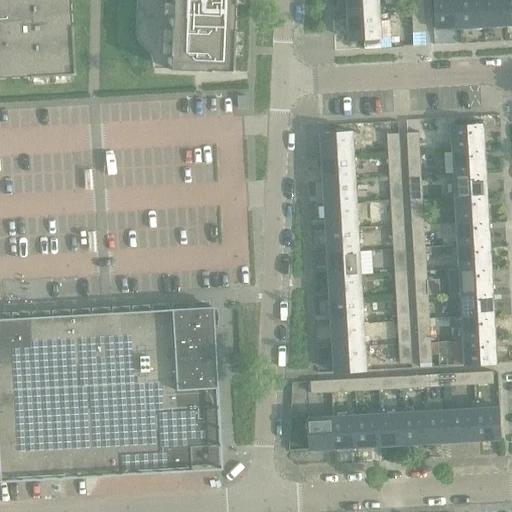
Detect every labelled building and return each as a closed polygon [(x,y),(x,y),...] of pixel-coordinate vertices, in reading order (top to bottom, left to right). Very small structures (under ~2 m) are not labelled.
[(0,0),(0,77),(27,76),(29,76),(72,74),(68,25),(69,25),(67,0),(0,0)] [(169,0),(167,69),(230,72),(232,30),(232,0),(169,0)] [(380,0),(347,0),(348,16),(381,14),(380,0)] [(423,0),(411,0),(412,12),(424,12),(423,0)] [(461,28),(459,0),(435,0),(437,30),(461,28)] [(483,0),(459,0),(461,28),(485,27),(483,0)] [(507,0),(483,0),(485,27),(509,26),(507,0)] [(424,12),(412,12),(414,32),(426,32),(424,12)] [(381,14),(348,16),(350,40),(382,39),(381,14)] [(246,96),(237,97),(237,109),(247,108),(246,96)] [(452,126),(454,151),(485,149),(484,124),(452,126)] [(321,134),(323,158),(355,156),(354,132),(321,134)] [(419,133),(407,134),(408,153),(420,153),(419,133)] [(387,135),(389,155),(401,154),(399,134),(387,135)] [(485,149),(454,151),(455,174),(487,173),(485,149)] [(420,153),(408,153),(410,177),(422,176),(420,153)] [(401,154),(389,155),(390,178),(402,178),(401,154)] [(355,156),(323,158),(324,182),(357,180),(355,156)] [(487,173),(455,174),(456,198),(488,196),(487,173)] [(422,176),(410,177),(411,201),(423,200),(422,176)] [(402,178),(390,178),(391,202),(403,201),(402,178)] [(357,180),(324,182),(325,206),(358,204),(357,180)] [(488,196),(456,198),(458,223),(490,221),(488,196)] [(423,200),(411,201),(412,225),(424,224),(423,200)] [(403,201),(391,202),(393,226),(405,225),(403,201)] [(358,204),(325,206),(327,230),(359,228),(358,204)] [(490,221),(458,223),(459,246),(491,244),(490,221)] [(424,224),(412,225),(414,248),(426,248),(424,224)] [(405,225),(393,226),(394,250),(406,249),(405,225)] [(359,228),(327,230),(328,253),(361,251),(359,228)] [(491,244),(459,246),(461,270),(492,268),(491,244)] [(426,248),(414,248),(415,272),(427,272),(426,248)] [(406,249),(394,250),(395,273),(407,273),(406,249)] [(361,251),(328,253),(329,277),(362,275),(361,251)] [(492,268),(461,270),(462,294),(494,292),(492,268)] [(427,272),(415,272),(416,296),(428,295),(427,272)] [(407,273),(395,273),(397,297),(409,296),(407,273)] [(362,275),(329,277),(331,301),(363,299),(362,275)] [(494,292),(462,294),(463,317),(495,315),(494,292)] [(428,295),(416,296),(418,320),(430,319),(428,295)] [(409,296),(397,297),(398,321),(410,320),(409,296)] [(363,299),(331,301),(332,325),(365,323),(363,299)] [(0,318),(0,482),(191,471),(191,466),(190,448),(217,447),(219,446),(213,327),(212,310),(211,307),(209,307),(191,308),(189,308),(182,308),(172,309),(169,309),(151,310),(149,310),(132,311),(129,311),(112,312),(110,313),(109,313),(92,314),(90,314),(89,314),(72,315),(69,315),(52,316),(50,316),(49,316),(32,317),(29,317),(12,318),(9,318),(0,318)] [(495,315),(463,317),(465,341),(496,339),(495,315)] [(430,319),(418,320),(419,344),(431,343),(430,319)] [(410,320),(398,321),(399,345),(411,344),(410,320)] [(365,323),(332,325),(334,348),(366,347),(365,323)] [(496,339),(465,341),(466,365),(498,364),(496,339)] [(431,343),(419,344),(420,363),(432,362),(431,343)] [(411,344),(399,345),(400,364),(412,364),(411,344)] [(366,347),(334,348),(335,373),(368,371),(366,347)] [(474,373),(475,385),(494,384),(494,372),(474,373)] [(450,374),(451,386),(475,385),(474,373),(450,374)] [(427,387),(451,386),(450,374),(426,376),(427,387)] [(403,377),(403,389),(427,387),(426,376),(403,377)] [(403,377),(379,378),(380,390),(403,389),(403,377)] [(379,378),(355,379),(356,391),(380,390),(379,378)] [(355,379),(331,381),(332,393),(356,391),(355,379)] [(331,381),(311,382),(312,394),(332,393),(331,381)] [(500,407),(476,408),(478,441),(502,440),(500,407)] [(476,408),(452,410),(454,442),(478,441),(476,408)] [(452,410),(428,411),(430,444),(454,442),(452,410)] [(428,411),(405,412),(406,445),(430,444),(428,411)] [(405,412),(381,414),(383,446),(406,445),(405,412)] [(381,414),(357,415),(359,448),(383,446),(381,414)] [(357,415),(333,416),(335,449),(359,448),(357,415)] [(335,449),(333,416),(309,418),(311,450),(335,449)] [(191,466),(218,465),(217,447),(190,448),(191,466)]
